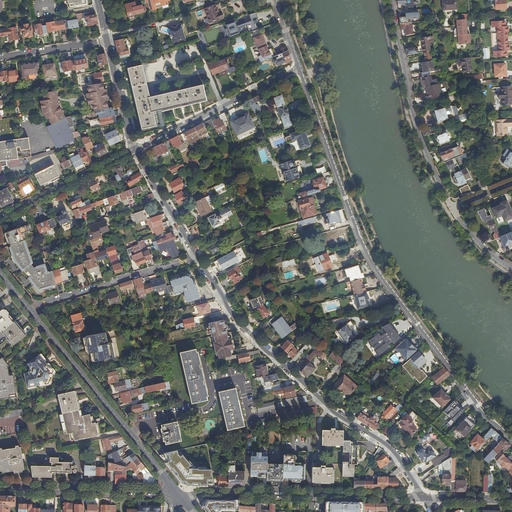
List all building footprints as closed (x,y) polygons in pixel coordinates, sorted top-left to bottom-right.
[(162,6),(168,5),(167,1),(170,1),(169,0),(145,0),(146,2),(149,2),(151,10),(156,9),(156,7),(162,6)] [(397,0),(397,3),(405,3),(405,10),(414,10),(413,0),(397,0)] [(442,0),(443,10),(457,9),(456,0),(442,0)] [(494,0),(495,8),(506,8),(505,0),(494,0)] [(128,16),(135,14),(144,12),(144,9),(145,9),(145,6),(143,7),(142,5),(137,6),(135,1),(125,4),(128,16)] [(219,13),(217,9),(216,4),(205,9),(210,23),(223,18),(221,12),(220,12),(219,13)] [(89,12),(76,14),(77,17),(82,16),(82,18),(86,17),(88,26),(95,24),(98,23),(96,14),(90,16),(89,12)] [(399,17),(400,23),(412,23),(412,20),(411,17),(411,15),(408,15),(408,17),(399,17)] [(64,20),(65,29),(75,27),(76,34),(80,33),(77,19),(67,20),(64,20)] [(458,31),(454,31),(454,36),(458,36),(459,44),(471,43),(470,34),(467,34),(465,19),(462,19),(461,19),(457,20),(458,31)] [(46,23),(46,25),(47,32),(65,29),(64,20),(63,20),(46,23)] [(227,28),(229,32),(230,36),(240,33),(235,21),(226,25),(227,28)] [(508,26),(503,26),(503,21),(492,22),(492,28),(498,27),(499,51),(494,51),(494,57),(505,56),(505,51),(509,50),(509,44),(508,44),(507,33),(508,33),(508,26)] [(400,23),(403,36),(413,34),(412,23),(400,23)] [(23,31),(23,32),(23,37),(32,35),(30,25),(28,25),(27,24),(23,24),(24,26),(20,27),(21,31),(23,31)] [(34,28),(32,28),(33,32),(35,32),(35,35),(38,34),(38,36),(39,36),(40,37),(41,37),(42,36),(48,35),(47,32),(46,25),(42,25),(41,25),(41,24),(34,25),(34,28)] [(173,38),(173,39),(174,41),(175,42),(184,39),(185,38),(182,28),(181,27),(179,28),(178,24),(171,26),(172,30),(171,31),(172,34),(173,35),(174,37),(173,38)] [(0,36),(8,35),(9,40),(19,39),(19,38),(18,38),(16,27),(6,29),(5,25),(0,25),(0,36)] [(265,43),(267,43),(263,34),(252,38),(256,47),(258,46),(255,39),(262,36),(265,43)] [(122,35),(114,37),(118,56),(129,53),(128,47),(125,48),(122,35)] [(258,46),(265,43),(262,36),(255,39),(258,46)] [(421,38),(423,52),(430,51),(429,45),(430,45),(430,41),(434,41),(433,36),(421,38)] [(260,62),(272,57),(277,55),(275,51),(271,52),(270,53),(268,50),(266,46),(265,43),(258,46),(258,47),(256,48),(253,49),(255,55),(258,54),(258,56),(260,62)] [(278,64),(285,61),(291,59),(288,50),(277,55),(272,57),(273,59),(274,61),(275,61),(276,62),(278,64)] [(107,63),(105,53),(100,55),(97,56),(99,65),(107,63)] [(76,69),(76,70),(87,67),(84,54),(79,55),(80,58),(74,60),(74,61),(76,69)] [(472,73),(470,58),(458,59),(458,63),(458,67),(459,67),(462,66),(463,72),(463,74),(472,73)] [(215,62),(208,65),(210,70),(211,69),(213,74),(219,72),(220,72),(229,69),(225,59),(216,62),(215,62)] [(60,72),(76,69),(74,61),(70,62),(70,60),(62,62),(58,63),(60,72)] [(422,63),(423,72),(430,71),(434,71),(432,61),(426,62),(422,63)] [(38,62),(29,63),(31,75),(40,74),(38,62)] [(31,75),(29,63),(19,64),(21,80),(28,79),(28,75),(31,75)] [(43,76),(55,74),(53,63),(46,64),(46,66),(42,66),(43,76)] [(495,77),(506,76),(505,64),(494,65),(495,77)] [(157,110),(161,110),(206,99),(206,100),(207,100),(203,85),(149,97),(142,65),(127,68),(142,129),(156,126),(153,111),(157,110)] [(19,79),(17,70),(13,71),(12,71),(7,72),(9,81),(19,79)] [(92,72),(91,72),(91,73),(93,73),(94,74),(93,74),(91,75),(93,83),(95,82),(95,83),(103,81),(101,72),(100,70),(92,72)] [(426,88),(433,85),(431,76),(423,78),(426,88)] [(102,83),(87,85),(89,93),(86,94),(89,105),(93,103),(95,111),(106,108),(108,108),(106,101),(108,100),(105,89),(104,90),(102,83)] [(433,85),(426,88),(428,95),(432,94),(433,98),(437,92),(441,91),(438,84),(433,85)] [(500,99),(502,98),(502,103),(511,102),(511,86),(501,87),(502,92),(499,92),(500,99)] [(55,90),(46,92),(42,93),(44,100),(40,101),(42,113),(43,113),(46,118),(48,118),(52,124),(65,118),(63,114),(62,114),(61,111),(62,111),(61,110),(57,101),(55,90)] [(292,125),(292,124),(282,95),(274,98),(284,127),(286,127),(292,125)] [(455,117),(455,116),(457,115),(458,114),(458,111),(457,108),(456,107),(454,106),(452,106),(435,111),(438,122),(455,117)] [(108,108),(106,109),(106,110),(107,113),(108,117),(119,114),(118,111),(114,112),(113,107),(108,108)] [(108,117),(104,117),(101,118),(102,125),(116,122),(116,120),(120,119),(119,114),(108,117)] [(71,118),(70,116),(65,117),(65,118),(69,125),(73,124),(72,123),(71,120),(73,119),(73,118),(71,118)] [(256,130),(248,116),(238,121),(237,120),(232,122),(240,137),(256,130)] [(0,135),(16,133),(13,117),(1,119),(0,118),(0,135)] [(69,125),(65,118),(52,124),(46,126),(47,129),(50,129),(69,126),(69,125)] [(212,121),(211,119),(206,121),(210,130),(215,127),(212,121)] [(220,119),(212,121),(215,127),(218,133),(226,129),(224,125),(223,125),(220,119)] [(507,136),(507,127),(511,126),(511,120),(496,120),(497,136),(507,136)] [(208,135),(202,123),(194,127),(198,134),(200,139),(201,138),(202,138),(206,136),(208,135)] [(72,132),(71,131),(69,126),(50,129),(47,129),(56,148),(75,140),(74,137),(72,132)] [(198,134),(194,127),(184,133),(187,140),(198,134)] [(424,136),(433,133),(431,127),(422,130),(423,135),(424,136)] [(453,131),(452,128),(436,133),(440,144),(449,141),(446,133),(453,131)] [(116,130),(105,135),(109,144),(113,142),(113,143),(115,142),(115,143),(115,142),(120,140),(116,130)] [(293,152),(307,146),(304,137),(306,136),(304,130),(302,131),(302,130),(294,133),(295,134),(285,138),(287,143),(290,142),(293,152)] [(182,144),(178,136),(170,139),(177,152),(187,147),(184,142),(182,144)] [(0,161),(23,158),(26,157),(31,157),(28,137),(0,141),(0,161)] [(86,137),(81,139),(86,149),(86,150),(93,146),(89,137),(87,138),(86,137)] [(170,143),(169,140),(147,151),(146,156),(151,165),(161,160),(158,155),(168,150),(166,145),(167,145),(170,143)] [(457,142),(439,148),(444,163),(445,162),(455,158),(459,156),(461,155),(461,154),(462,153),(459,146),(458,146),(457,142)] [(93,146),(98,156),(107,152),(103,144),(98,146),(98,145),(93,146)] [(81,151),(78,153),(79,154),(82,161),(86,160),(89,166),(93,164),(86,150),(86,149),(83,150),(82,148),(80,149),(81,151)] [(189,151),(193,160),(197,159),(197,158),(192,149),(189,151)] [(509,152),(510,152),(508,151),(504,157),(504,158),(501,162),(503,163),(508,155),(507,154),(508,152),(509,152)] [(511,152),(510,151),(510,152),(509,152),(508,152),(507,154),(508,155),(503,163),(509,167),(511,161),(511,152)] [(83,163),(82,161),(79,154),(74,157),(70,158),(74,166),(74,167),(83,163)] [(62,162),(60,163),(63,168),(64,167),(65,168),(72,164),(69,159),(68,158),(66,159),(65,156),(60,158),(62,162)] [(463,163),(459,156),(455,158),(458,165),(463,163)] [(30,164),(29,162),(28,160),(26,157),(23,158),(0,161),(0,169),(1,170),(2,169),(4,169),(4,168),(4,166),(8,165),(8,167),(30,164)] [(462,184),(466,182),(465,180),(461,171),(458,172),(455,166),(458,165),(455,158),(445,162),(449,169),(452,168),(455,174),(454,174),(455,175),(458,181),(459,183),(461,182),(462,184)] [(300,163),(295,164),(294,165),(293,162),(292,160),(281,164),(286,180),(303,175),(300,163)] [(172,172),(184,166),(181,161),(169,167),(172,172)] [(35,174),(40,185),(59,176),(54,165),(35,174)] [(120,165),(111,169),(117,181),(133,174),(131,169),(127,171),(126,174),(123,175),(121,170),(122,169),(120,165)] [(71,176),(77,172),(75,168),(74,167),(74,166),(68,168),(71,176)] [(461,171),(465,180),(468,178),(469,179),(470,178),(469,178),(470,177),(465,168),(465,169),(464,167),(463,168),(463,169),(461,171)] [(142,176),(139,172),(128,178),(129,180),(126,182),(129,186),(138,181),(137,179),(142,176)] [(102,174),(87,181),(92,192),(100,188),(98,185),(106,181),(102,174)] [(236,179),(236,175),(224,181),(226,184),(236,179)] [(298,199),(321,192),(320,189),(326,187),(323,176),(313,179),(313,180),(310,181),(311,183),(310,183),(311,190),(296,194),(297,197),(292,198),(293,200),(297,199),(298,199)] [(20,188),(24,195),(34,189),(29,179),(27,180),(25,177),(18,181),(20,184),(19,185),(20,188)] [(176,192),(185,187),(184,187),(181,179),(180,178),(170,183),(172,188),(173,187),(176,192)] [(139,186),(130,189),(132,194),(141,191),(139,186)] [(13,201),(7,189),(0,191),(0,203),(2,206),(13,201)] [(130,189),(124,191),(125,194),(127,198),(128,200),(131,199),(130,197),(133,196),(132,194),(130,189)] [(175,193),(169,196),(171,199),(176,196),(177,197),(175,198),(179,204),(188,200),(186,197),(184,193),(183,193),(181,191),(176,194),(175,193)] [(207,196),(205,192),(195,198),(197,202),(195,203),(201,216),(211,210),(208,203),(211,201),(208,195),(207,196)] [(511,210),(505,194),(498,197),(501,204),(506,202),(507,206),(509,211),(511,210)] [(102,199),(103,201),(106,209),(109,208),(110,205),(118,202),(117,201),(116,198),(115,195),(111,196),(108,197),(102,199)] [(80,198),(70,203),(73,210),(78,208),(86,205),(85,202),(82,202),(80,198)] [(310,206),(308,198),(298,201),(303,218),(316,214),(314,205),(313,205),(310,206)] [(90,204),(86,205),(78,208),(81,215),(82,215),(82,213),(91,209),(90,204)] [(229,206),(208,217),(213,226),(220,223),(219,221),(219,219),(222,218),(222,217),(221,215),(226,213),(227,214),(228,216),(232,213),(229,206)] [(63,214),(57,216),(60,225),(71,221),(67,212),(66,210),(65,209),(63,210),(62,211),(63,214)] [(146,220),(150,219),(148,214),(147,215),(146,215),(146,214),(147,213),(145,209),(133,214),(136,223),(146,220)] [(343,219),(341,209),(326,213),(327,217),(324,218),(326,222),(329,221),(329,224),(341,221),(341,220),(343,219)] [(497,229),(493,219),(491,215),(487,216),(484,209),(478,211),(479,215),(480,214),(482,219),(483,220),(484,221),(486,221),(488,221),(492,231),(494,230),(496,233),(495,234),(494,235),(495,239),(497,238),(500,237),(497,229)] [(162,217),(161,214),(150,219),(146,220),(150,227),(151,227),(154,226),(162,223),(160,218),(162,217)] [(318,217),(318,216),(309,218),(297,222),(298,226),(318,221),(317,218),(318,217)] [(498,216),(493,219),(497,229),(502,227),(498,216)] [(54,217),(49,219),(36,225),(39,233),(50,229),(50,228),(57,226),(54,217)] [(86,231),(88,237),(89,240),(101,236),(100,233),(108,230),(105,220),(90,226),(91,230),(86,231)] [(165,221),(162,223),(154,226),(155,229),(152,230),(153,232),(155,232),(156,234),(164,231),(162,227),(167,225),(165,221)] [(37,235),(32,222),(16,228),(12,230),(12,231),(8,232),(9,235),(7,235),(8,237),(7,238),(8,240),(13,239),(15,243),(24,240),(37,235)] [(511,231),(500,237),(497,238),(498,242),(501,241),(504,247),(509,245),(510,248),(511,247),(511,231)] [(171,240),(175,238),(174,234),(171,235),(171,232),(165,234),(166,237),(160,239),(160,240),(152,242),(153,245),(157,244),(161,243),(171,240)] [(101,236),(89,240),(93,251),(96,258),(97,260),(103,258),(108,257),(106,249),(98,251),(97,248),(96,248),(95,245),(96,245),(103,242),(101,236)] [(146,247),(143,239),(140,240),(138,241),(137,242),(139,246),(140,249),(144,248),(146,247)] [(15,243),(10,245),(12,251),(10,251),(11,255),(14,254),(15,257),(14,257),(15,261),(19,266),(31,262),(29,259),(30,258),(24,240),(15,243)] [(176,247),(171,240),(161,243),(164,249),(166,247),(172,258),(180,253),(177,249),(176,247)] [(219,240),(209,245),(214,254),(223,249),(219,240)] [(48,245),(42,248),(45,257),(47,256),(49,255),(47,251),(50,250),(48,245)] [(114,245),(106,248),(106,249),(108,257),(111,262),(111,263),(114,273),(123,270),(120,262),(118,263),(115,253),(117,253),(114,245)] [(148,267),(154,265),(148,250),(146,251),(144,248),(140,249),(141,252),(146,261),(148,267)] [(96,258),(93,251),(86,254),(88,260),(94,258),(96,258)] [(137,265),(146,261),(141,252),(137,253),(133,255),(135,261),(137,265)] [(328,252),(318,256),(321,262),(324,270),(333,266),(328,252)] [(220,254),(207,260),(212,268),(227,260),(225,255),(224,256),(221,257),(220,254)] [(95,274),(101,273),(98,265),(97,265),(94,258),(88,260),(84,261),(87,268),(92,267),(95,274)] [(31,262),(19,266),(22,270),(24,269),(26,272),(27,271),(31,276),(29,278),(31,280),(32,279),(34,281),(33,282),(39,290),(56,284),(56,283),(52,271),(52,270),(47,272),(44,264),(34,267),(30,263),(32,262),(31,262)] [(81,264),(71,267),(74,275),(84,271),(81,264)] [(238,266),(227,271),(228,274),(231,280),(233,279),(235,283),(239,280),(242,278),(240,275),(243,274),(238,266)] [(56,283),(68,279),(66,269),(60,271),(59,269),(52,271),(56,283)] [(374,275),(371,269),(358,275),(355,276),(355,277),(354,277),(354,280),(361,278),(362,278),(374,275)] [(169,293),(174,310),(201,303),(200,299),(204,298),(200,285),(193,273),(189,270),(164,278),(169,293)] [(151,283),(153,291),(157,290),(158,290),(164,289),(165,293),(169,293),(164,278),(163,276),(150,279),(151,283)] [(133,280),(136,289),(143,286),(143,285),(141,277),(133,280)] [(361,278),(354,280),(346,282),(349,290),(353,289),(354,294),(366,291),(365,287),(363,286),(361,278)] [(131,280),(120,284),(121,289),(128,287),(129,289),(133,287),(131,280)] [(143,285),(143,286),(146,293),(153,291),(151,283),(143,285)] [(104,289),(98,291),(100,298),(106,296),(106,295),(104,289)] [(106,295),(106,296),(109,304),(120,301),(117,291),(106,295)] [(367,297),(366,292),(354,295),(358,309),(370,306),(369,301),(368,297),(367,297)] [(256,312),(258,310),(257,309),(258,308),(255,303),(258,300),(262,300),(260,296),(250,300),(256,312)] [(264,317),(267,321),(268,322),(269,320),(276,315),(272,310),(269,313),(265,306),(263,304),(264,303),(264,300),(262,300),(258,300),(255,303),(258,308),(257,309),(258,310),(264,317)] [(208,302),(197,305),(199,314),(210,312),(208,302)] [(0,331),(2,330),(12,322),(8,316),(8,314),(6,314),(4,312),(4,309),(2,309),(0,310),(0,331)] [(81,313),(71,315),(75,331),(85,329),(81,313)] [(276,315),(269,320),(282,338),(292,331),(289,327),(287,325),(288,324),(286,322),(286,323),(284,320),(285,319),(279,313),(276,315)] [(195,326),(193,317),(183,320),(184,324),(185,328),(195,326)] [(224,324),(223,319),(218,320),(212,322),(208,323),(209,325),(208,326),(210,333),(211,334),(212,336),(215,336),(226,333),(225,328),(226,328),(227,326),(227,325),(225,324),(224,324)] [(20,329),(14,321),(12,322),(2,330),(6,335),(17,327),(19,330),(20,329)] [(289,327),(292,331),(298,326),(295,322),(289,327)] [(347,344),(357,337),(348,324),(337,331),(347,344)] [(25,335),(20,329),(19,330),(17,327),(6,335),(13,343),(14,344),(25,335)] [(103,332),(86,335),(89,351),(93,350),(95,360),(113,357),(110,342),(106,343),(103,332)] [(233,349),(232,344),(231,339),(228,339),(226,333),(215,336),(216,342),(213,342),(214,348),(215,353),(218,352),(220,358),(225,357),(231,355),(230,349),(233,349)] [(369,341),(376,351),(379,355),(390,347),(379,333),(369,341)] [(282,342),(275,348),(278,350),(282,347),(288,352),(294,346),(288,340),(284,344),(282,342)] [(293,358),(290,361),(293,364),(298,358),(301,354),(300,352),(301,351),(303,353),(310,345),(314,348),(316,346),(310,340),(299,352),(293,358)] [(289,353),(293,358),(299,352),(294,347),(289,353)] [(321,349),(318,347),(309,356),(308,357),(301,365),(304,368),(311,361),(317,354),(321,349)] [(196,348),(180,352),(191,404),(207,400),(196,348)] [(323,359),(327,354),(321,349),(317,354),(323,359)] [(339,364),(343,360),(333,351),(329,356),(339,364)] [(426,360),(419,351),(405,363),(421,381),(427,376),(422,370),(421,370),(418,366),(426,360)] [(250,360),(248,352),(238,354),(239,362),(250,360)] [(39,355),(29,363),(30,365),(30,367),(32,368),(30,372),(29,371),(28,372),(24,373),(28,387),(39,384),(39,383),(42,382),(46,384),(46,383),(47,383),(48,383),(49,380),(50,380),(52,373),(53,370),(53,369),(51,368),(52,368),(48,366),(46,364),(39,355)] [(8,365),(4,360),(0,364),(0,398),(16,396),(16,393),(13,374),(9,375),(8,374),(7,366),(8,365)] [(304,368),(301,371),(307,377),(316,368),(315,368),(311,363),(312,362),(311,361),(304,368)] [(256,366),(258,377),(259,377),(263,376),(268,375),(265,364),(256,366)] [(121,367),(114,368),(115,371),(107,373),(109,383),(114,382),(129,378),(128,372),(127,372),(122,373),(121,367)] [(450,374),(444,367),(432,377),(437,384),(450,374)] [(277,379),(276,373),(268,375),(263,376),(264,381),(265,384),(269,383),(269,381),(277,379)] [(348,395),(357,385),(344,375),(334,387),(340,391),(342,390),(348,395)] [(129,378),(114,382),(116,390),(133,387),(131,378),(129,378)] [(145,386),(120,393),(123,403),(131,401),(130,397),(146,393),(146,392),(158,389),(158,391),(170,388),(169,381),(145,386)] [(293,385),(287,387),(273,390),(273,391),(275,391),(275,392),(275,394),(285,392),(286,397),(295,395),(293,385)] [(357,385),(348,395),(349,396),(357,385)] [(235,388),(219,391),(227,429),(243,426),(235,388)] [(444,393),(441,389),(430,400),(440,409),(450,399),(447,396),(447,395),(445,393),(444,393)] [(65,397),(59,398),(62,413),(63,413),(79,409),(76,395),(65,398),(65,397)] [(297,396),(282,399),(284,406),(300,402),(303,402),(304,402),(307,401),(305,395),(299,396),(297,396)] [(273,401),(257,404),(256,405),(258,412),(274,408),(273,401)] [(141,403),(132,406),(133,412),(142,410),(141,403)] [(403,407),(400,403),(396,408),(391,404),(383,414),(381,416),(381,418),(384,420),(387,418),(390,420),(403,407)] [(301,410),(285,414),(287,421),(303,417),(303,416),(312,414),(311,407),(301,410)] [(0,419),(24,416),(23,409),(0,412),(0,419)] [(80,416),(79,409),(63,413),(67,433),(73,431),(75,439),(98,434),(95,422),(92,423),(90,414),(80,416)] [(352,411),(351,414),(367,424),(372,417),(372,416),(362,410),(362,412),(358,409),(354,413),(352,411)] [(401,425),(412,436),(418,429),(415,426),(412,424),(413,423),(413,422),(413,421),(412,421),(417,415),(413,411),(409,415),(407,414),(403,418),(405,420),(401,425)] [(474,421),(475,419),(471,415),(471,414),(470,414),(469,414),(469,416),(466,418),(463,422),(462,421),(456,428),(465,435),(471,429),(470,428),(474,425),(473,424),(475,422),(474,421)] [(276,415),(260,419),(262,426),(278,422),(276,415)] [(373,421),(374,419),(372,417),(367,424),(375,429),(378,424),(373,421)] [(171,422),(160,425),(164,444),(180,441),(176,421),(174,422),(174,421),(171,421),(171,422)] [(343,440),(343,430),(339,430),(339,429),(335,429),(335,428),(331,428),(331,430),(322,430),(322,444),(326,444),(326,443),(339,444),(343,445),(343,440)] [(494,430),(491,428),(484,436),(485,437),(483,439),(481,438),(478,434),(471,442),(472,444),(470,447),(475,451),(477,448),(478,449),(490,435),(494,430)] [(507,441),(494,430),(490,435),(499,444),(493,450),(492,450),(484,459),(488,463),(489,462),(503,447),(507,441)] [(120,435),(119,435),(102,439),(105,450),(112,448),(110,442),(123,439),(120,435)] [(343,445),(343,464),(343,468),(343,475),(354,475),(354,463),(357,464),(357,463),(357,462),(353,462),(353,458),(355,458),(357,458),(357,446),(357,445),(352,445),(350,445),(350,441),(350,440),(343,440),(343,445)] [(511,445),(507,441),(503,447),(504,448),(502,450),(504,451),(506,449),(506,450),(511,445)] [(208,485),(214,485),(210,464),(207,444),(201,444),(202,452),(204,462),(208,485)] [(198,463),(203,462),(200,445),(189,448),(190,458),(192,464),(198,463)] [(427,459),(428,460),(438,455),(433,448),(427,452),(424,446),(417,450),(424,461),(426,459),(427,459)] [(18,467),(19,470),(24,469),(20,447),(0,449),(0,467),(0,470),(13,468),(18,467)] [(184,459),(182,449),(172,451),(175,460),(179,460),(184,459)] [(120,459),(117,450),(108,454),(108,457),(111,457),(111,456),(114,456),(115,461),(120,459)] [(299,455),(284,454),(283,465),(283,478),(291,478),(291,479),(302,480),(302,479),(305,479),(306,462),(308,462),(308,451),(299,451),(299,455)] [(511,462),(510,460),(511,459),(508,456),(507,458),(501,452),(496,458),(502,464),(501,465),(503,467),(504,466),(511,472),(511,473),(510,481),(511,481),(511,462)] [(432,461),(435,466),(438,464),(449,457),(448,454),(446,456),(444,453),(443,454),(432,461)] [(133,460),(129,455),(124,459),(123,459),(127,465),(133,460)] [(382,467),(389,462),(383,455),(376,460),(381,468),(382,467)] [(267,456),(258,456),(251,456),(250,476),(257,476),(267,477),(267,464),(267,456)] [(450,483),(451,456),(449,457),(438,464),(438,473),(442,473),(442,483),(450,483)] [(450,483),(450,490),(466,491),(466,480),(454,480),(455,457),(451,456),(450,483)] [(31,465),(33,476),(52,476),(52,471),(60,471),(60,461),(59,461),(59,457),(50,457),(50,461),(52,461),(52,465),(50,465),(31,465)] [(145,467),(137,457),(133,460),(127,465),(126,466),(126,470),(132,468),(137,474),(137,475),(131,476),(131,477),(133,477),(134,483),(152,484),(155,478),(150,472),(143,473),(143,474),(138,474),(138,472),(141,470),(145,467)] [(395,463),(392,459),(389,462),(382,467),(385,471),(395,463)] [(316,460),(312,460),(312,481),(316,481),(329,481),(333,482),(333,470),(335,470),(335,468),(343,468),(343,464),(329,463),(329,462),(328,462),(328,463),(321,463),(321,467),(316,467),(316,460)] [(60,461),(60,471),(72,472),(72,468),(73,468),(73,469),(74,470),(74,471),(76,471),(77,470),(77,468),(76,468),(75,467),(76,467),(77,463),(73,463),(73,464),(72,464),(72,462),(60,461)] [(244,486),(244,481),(235,481),(234,461),(227,461),(228,465),(228,473),(228,475),(228,486),(244,486)] [(116,463),(108,462),(108,471),(110,471),(110,469),(123,470),(123,474),(123,475),(126,475),(126,470),(126,466),(118,464),(118,462),(116,462),(116,463)] [(203,485),(208,485),(204,462),(203,462),(198,463),(198,464),(199,464),(203,485)] [(88,465),(85,465),(84,475),(95,475),(95,467),(95,465),(91,465),(91,464),(89,464),(88,465)] [(283,478),(283,465),(267,464),(267,477),(267,479),(283,479),(283,478)] [(105,467),(95,467),(95,475),(105,475),(105,467)] [(123,475),(123,474),(121,474),(115,474),(115,483),(126,483),(126,475),(123,475)] [(219,485),(228,486),(228,475),(227,475),(227,476),(219,476),(219,482),(219,485)] [(388,477),(377,477),(377,489),(388,489),(388,478),(388,477)] [(388,489),(398,489),(397,479),(388,478),(388,489)] [(15,505),(15,496),(0,495),(0,511),(9,511),(10,505),(15,505)] [(148,511),(148,502),(138,502),(138,509),(138,511),(148,511)] [(28,511),(29,504),(19,503),(18,511),(28,511)] [(72,511),(73,504),(69,503),(64,503),(63,511),(72,511)]
